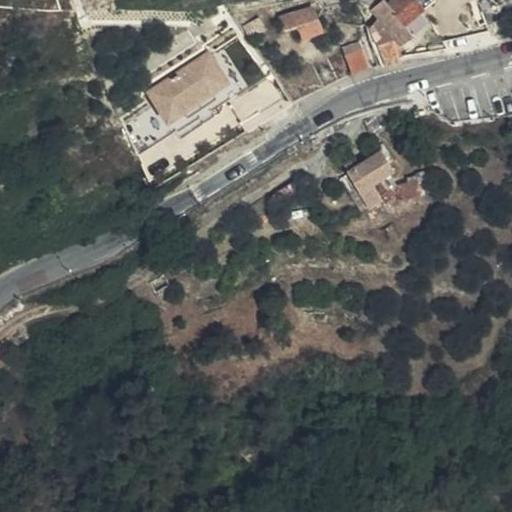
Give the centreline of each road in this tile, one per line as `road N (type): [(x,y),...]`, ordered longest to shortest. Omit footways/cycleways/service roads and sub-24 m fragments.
road 1 (secondary): [(0,294),(125,232),(328,107),(511,52)]
road 2 (residential): [(365,511),(445,484),(511,477)]
